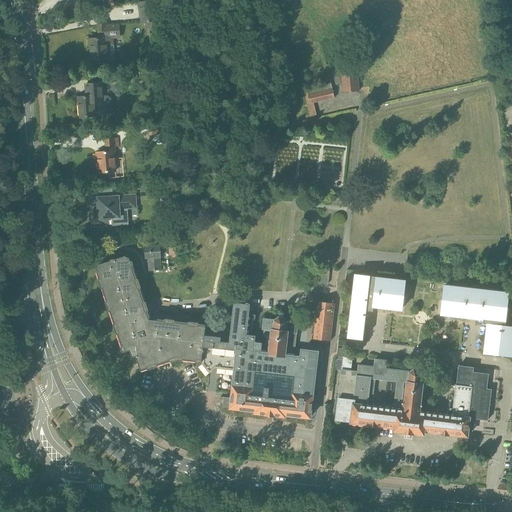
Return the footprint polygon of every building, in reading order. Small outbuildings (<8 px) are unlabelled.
[(112,0),(86,0),(89,9),(113,3),(112,0)] [(151,0),(137,2),(141,24),(159,21),(154,0),(151,0)] [(99,39),(89,40),(89,47),(91,47),(91,48),(91,49),(90,50),(90,51),(90,52),(90,53),(90,54),(90,55),(91,55),(91,56),(92,57),(92,60),(107,59),(109,59),(111,61),(113,61),(115,59),(114,46),(113,38),(120,38),(119,24),(110,25),(98,25),(99,39)] [(340,83),(342,83),(343,94),(359,92),(356,65),(340,66),(342,81),(339,81),(340,83)] [(86,98),(77,98),(77,105),(79,105),(80,118),(95,117),(95,110),(102,109),(104,107),(104,101),(102,99),(101,84),(86,85),(86,93),(89,93),(89,97),(86,98)] [(310,105),(334,100),(331,85),(307,91),(310,105)] [(148,127),(149,136),(165,134),(164,126),(148,127)] [(118,145),(117,139),(105,140),(106,152),(97,153),(97,160),(99,160),(100,173),(115,172),(114,158),(115,158),(114,146),(118,145)] [(170,185),(153,186),(154,195),(171,194),(170,185)] [(126,209),(136,208),(135,195),(97,198),(98,212),(91,213),(92,227),(107,226),(106,219),(118,218),(118,225),(127,224),(126,209)] [(171,258),(179,258),(178,244),(170,244),(171,258)] [(150,259),(151,272),(162,271),(161,258),(162,258),(161,246),(146,247),(147,259),(150,259)] [(99,265),(97,269),(122,347),(124,348),(126,352),(130,350),(132,356),(135,356),(138,364),(139,368),(140,371),(152,367),(151,364),(157,362),(157,365),(164,363),(170,361),(176,359),(203,361),(205,336),(206,326),(158,321),(150,320),(149,318),(130,258),(126,256),(120,258),(116,259),(99,265)] [(317,271),(316,283),(328,284),(329,272),(317,271)] [(364,335),(365,327),(367,310),(373,311),(373,307),(402,310),(405,281),(356,275),(348,337),(356,338),(356,334),(364,335)] [(508,293),(506,293),(445,286),(442,314),(471,318),(485,319),(484,324),(488,324),(485,353),(511,355),(511,326),(505,326),(508,293)] [(315,302),(314,311),(317,311),(314,340),(330,342),(335,304),(315,302)] [(230,344),(217,342),(218,338),(205,336),(203,361),(203,362),(210,371),(218,365),(225,366),(227,368),(235,369),(231,398),(225,397),(224,397),(223,407),(230,408),(255,411),(255,413),(267,415),(273,415),(284,417),(285,415),(310,418),(312,403),(318,352),(302,351),(301,358),(294,357),(295,346),(296,338),(296,334),(297,334),(298,324),(289,323),(288,322),(287,323),(284,318),(285,317),(284,317),(283,318),(279,317),(279,316),(278,316),(278,318),(274,321),(273,320),(273,321),(263,320),(262,330),(265,330),(264,336),(266,336),(265,346),(261,345),(262,343),(254,342),(255,336),(251,336),(253,320),(255,320),(255,315),(253,315),(249,315),(250,305),(248,304),(248,305),(246,305),(235,304),(234,307),(230,344)] [(338,347),(337,359),(336,369),(341,370),(335,420),(346,421),(351,422),(351,423),(375,426),(394,428),(394,431),(395,431),(422,434),(423,435),(424,431),(467,437),(468,429),(473,430),(475,419),(488,421),(492,391),(487,390),(489,375),(473,373),(474,368),(459,366),(452,416),(420,412),(422,391),(425,392),(426,385),(431,386),(432,374),(423,373),(422,373),(419,370),(420,369),(419,368),(419,369),(415,369),(414,368),(413,369),(413,370),(410,372),(395,370),(385,369),(387,361),(374,359),(373,367),(358,365),(357,372),(350,371),(352,358),(344,357),(344,355),(345,347),(343,347),(338,347)]
